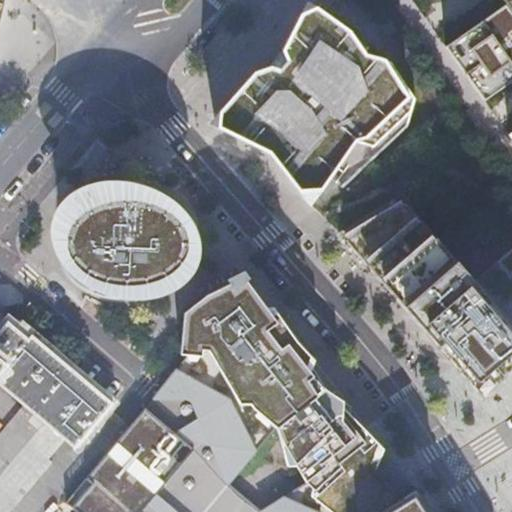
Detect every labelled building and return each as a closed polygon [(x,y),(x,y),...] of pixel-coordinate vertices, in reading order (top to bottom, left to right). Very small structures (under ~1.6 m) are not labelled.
[(484,100),(511,79),(511,0),(502,0),(505,4),(445,46),(484,100)] [(304,198),(317,197),(355,142),(373,147),(411,111),(415,98),(388,61),(365,54),(348,31),(315,8),(299,15),(270,67),(255,72),(217,115),(215,126),(269,153),(304,198)] [(147,188),(134,187),(133,200),(127,200),(121,200),(121,187),(111,187),(99,189),(84,194),(78,198),(66,206),(61,211),(57,216),(70,225),(67,230),(65,243),(67,253),(70,260),(78,270),(91,279),(98,282),(108,285),(118,286),(124,287),(132,287),(154,283),(159,281),(169,276),(174,272),(183,263),(185,259),(189,247),(189,241),(188,237),(186,232),(183,226),(182,224),(192,213),(183,204),(170,196),(157,190),(147,188)] [(133,200),(134,187),(121,187),(121,200),(127,200),(133,200)] [(398,196),(339,232),(483,398),(511,373),(511,247),(473,281),(398,196)] [(428,511),(415,491),(399,501),(375,469),(383,450),(326,377),(272,308),(266,308),(243,278),(206,296),(184,313),(180,348),(191,350),(66,503),(73,509),(76,511),(148,511),(155,505),(163,511),(428,511)] [(0,385),(74,448),(108,408),(6,323),(0,330),(0,385)] [(64,441),(23,406),(0,432),(0,511),(11,511),(53,463),(48,459),(64,441)]
